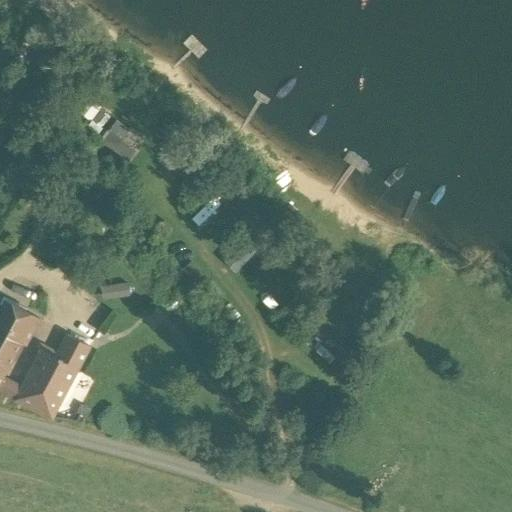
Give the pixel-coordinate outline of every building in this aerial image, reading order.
[(142,137),(115,117),(101,137),(128,156),(142,137)] [(207,174),(179,205),(199,223),(226,192),(207,174)] [(234,270),(265,243),(253,230),(222,256),(234,270)] [(0,330),(26,343),(40,315),(4,296),(0,302),(0,330)] [(0,330),(0,376),(20,340),(0,330)] [(0,389),(50,415),(89,344),(65,332),(56,349),(39,340),(36,345),(39,348),(20,383),(2,373),(0,377),(0,389)]
